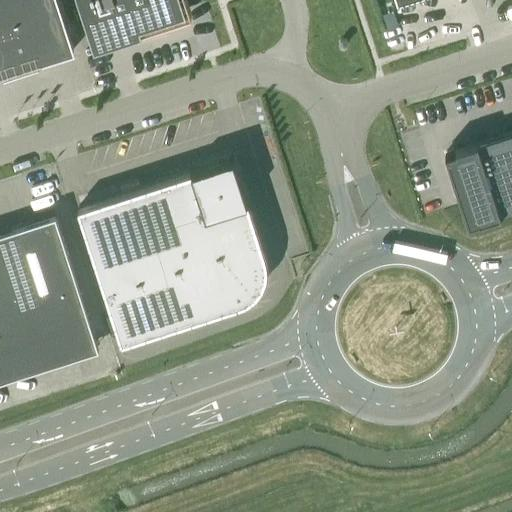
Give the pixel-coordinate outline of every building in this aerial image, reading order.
[(72,50),(73,49),(57,0),(0,0),(0,68),(13,64),(15,68),(16,67),(15,64),(24,61),(25,65),(27,64),(26,60),(70,46),(72,50)] [(79,0),(92,39),(155,18),(152,9),(180,0),(79,0)] [(446,151),(469,223),(511,208),(511,128),(455,147),(455,148),(446,151)] [(110,284),(125,331),(235,295),(244,292),(251,287),(256,280),(259,272),(260,263),(259,255),(241,201),(247,199),(233,154),(191,168),(191,169),(79,205),(105,286),(110,284)] [(0,372),(97,342),(55,212),(0,229),(0,372)]
